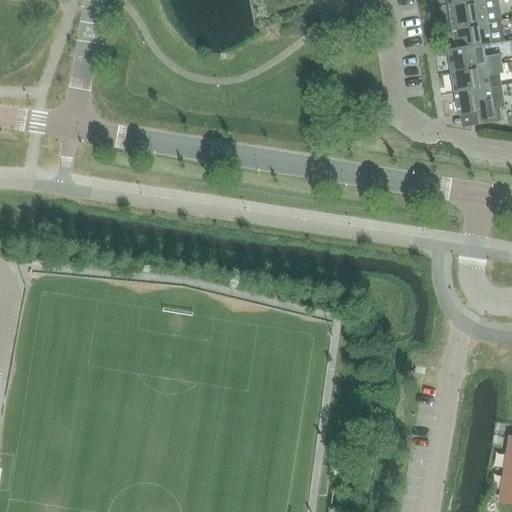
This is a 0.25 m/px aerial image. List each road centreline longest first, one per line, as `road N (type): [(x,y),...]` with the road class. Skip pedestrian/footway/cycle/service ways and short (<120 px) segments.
road 1 (residential): [(511,202),(71,128)]
road 2 (residential): [(385,0),(402,117),(435,138),(511,150)]
road 3 (residential): [(71,128),(95,0)]
